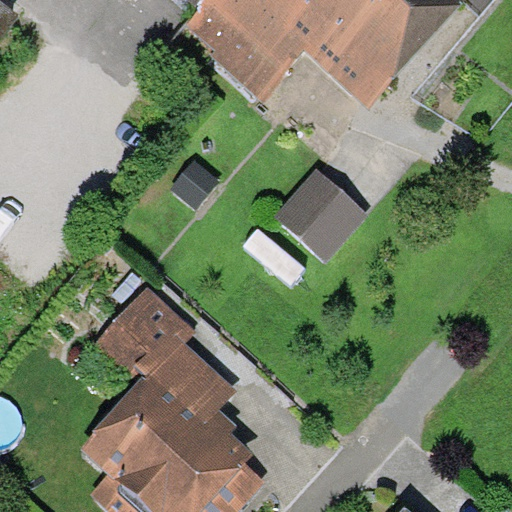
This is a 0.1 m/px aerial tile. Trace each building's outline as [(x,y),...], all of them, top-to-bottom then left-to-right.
[(370,113),(471,0),(205,0),(193,13),(171,37),(253,114),(308,56),(370,113)] [(178,0),(193,13),(205,0),(178,0)] [(0,44),(21,20),(0,2),(0,44)] [(367,228),(315,184),(274,230),(326,275),(367,228)] [(194,333),(146,289),(93,348),(138,388),(80,455),(106,478),(89,495),(108,511),(242,511),(267,485),(250,469),(259,458),(233,434),(240,426),(225,412),(240,395),(184,344),(194,333)]
